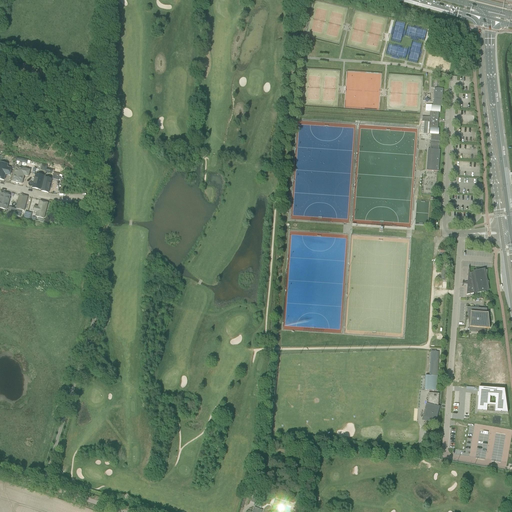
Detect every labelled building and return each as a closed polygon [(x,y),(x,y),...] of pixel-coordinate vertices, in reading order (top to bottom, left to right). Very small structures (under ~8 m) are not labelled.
[(430,112),(429,117),(422,117),(422,119),(438,121),(439,113),(440,113),(440,106),(442,107),(443,90),(442,89),(441,89),(440,89),(438,88),(437,88),(436,89),(434,89),(433,105),(431,105),(431,106),(425,105),(425,112),(430,112)] [(438,121),(422,119),(422,122),(429,122),(428,128),(430,128),(429,135),(431,135),(430,149),(428,149),(426,171),(438,172),(440,150),(439,150),(440,135),(438,135),(439,128),(438,128),(438,121)] [(10,176),(12,169),(7,168),(8,165),(0,162),(0,180),(4,181),(5,175),(10,176)] [(15,166),(11,182),(22,185),(24,176),(29,177),(30,170),(15,166)] [(35,174),(32,188),(40,191),(44,176),(35,174)] [(48,193),(52,179),(44,178),(41,191),(48,193)] [(0,194),(0,209),(7,211),(10,196),(0,194)] [(19,195),(16,209),(24,211),(28,197),(19,195)] [(44,219),(48,203),(39,201),(38,207),(34,206),(32,212),(36,213),(35,217),(44,219)] [(69,212),(71,204),(64,202),(62,210),(69,212)] [(475,272),(473,273),(469,273),(468,273),(467,283),(466,283),(466,285),(467,285),(466,295),(473,294),(473,293),(479,292),(488,293),(489,281),(488,281),(488,280),(486,280),(487,271),(475,270),(475,272)] [(488,314),(486,314),(487,309),(467,308),(469,332),(485,333),(485,329),(489,329),(488,314)] [(430,352),(429,376),(425,376),(425,390),(434,391),(434,378),(432,378),(432,377),(437,377),(438,352),(430,352)] [(479,388),(477,412),(507,414),(504,390),(479,388)] [(427,408),(429,408),(427,417),(435,420),(438,408),(439,394),(428,393),(427,408)] [(275,500),(272,507),(278,509),(281,502),(275,500)]
